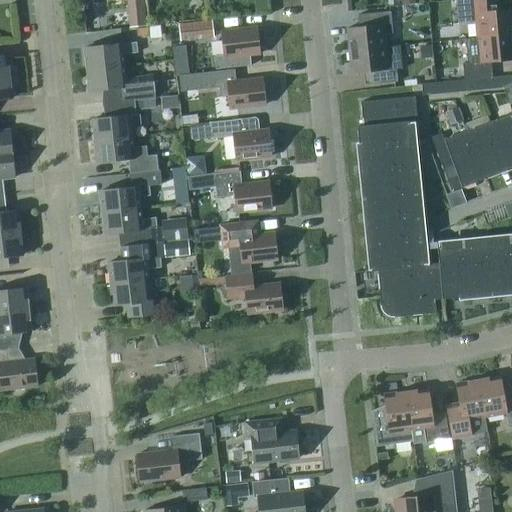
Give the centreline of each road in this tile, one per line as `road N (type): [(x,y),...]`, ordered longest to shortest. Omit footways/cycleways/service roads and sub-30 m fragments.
road 1 (residential): [(98,511),(101,432),(98,406),(74,367),(47,0)]
road 2 (residential): [(340,373),(345,343),(310,0)]
road 3 (residential): [(340,373),(511,344)]
road 4 (residential): [(345,511),(335,407),(340,373)]
